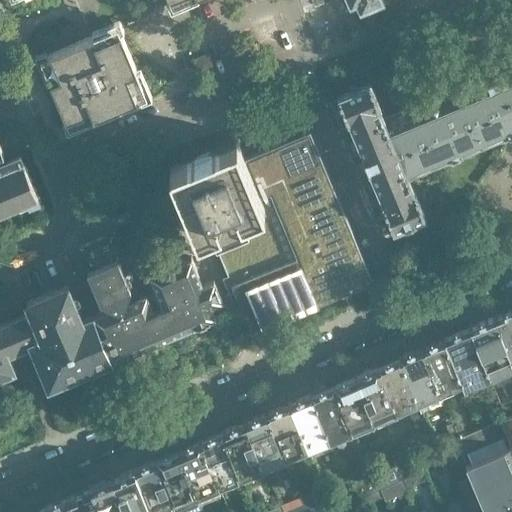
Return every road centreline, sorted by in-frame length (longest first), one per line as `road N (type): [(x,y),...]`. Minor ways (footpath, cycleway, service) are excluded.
road 1 (residential): [(0,487),(511,274)]
road 2 (residential): [(289,0),(310,50),(299,61),(54,164)]
road 3 (residential): [(0,264),(63,237),(74,222),(54,164)]
road 4 (residential): [(54,164),(38,146),(0,54)]
